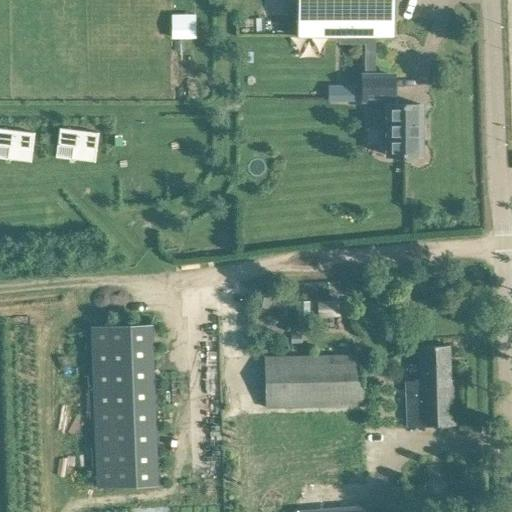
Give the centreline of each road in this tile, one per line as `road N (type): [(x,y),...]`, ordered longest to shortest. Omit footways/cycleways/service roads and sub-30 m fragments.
road 1 (unclassified): [(510,511),(500,179)]
road 2 (unclassified): [(500,179),(491,0)]
